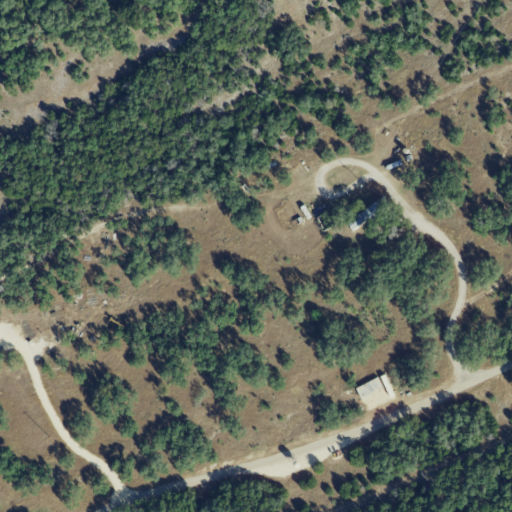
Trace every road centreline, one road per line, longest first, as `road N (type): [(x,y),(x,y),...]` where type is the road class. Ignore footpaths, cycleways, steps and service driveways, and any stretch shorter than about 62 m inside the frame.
road 1 (track): [(93,511),(138,491),(374,423),(511,362)]
road 2 (track): [(460,387),(442,335),(461,275),(451,247),(365,163),(330,160),(317,167),(318,182),(326,192),(374,171)]
